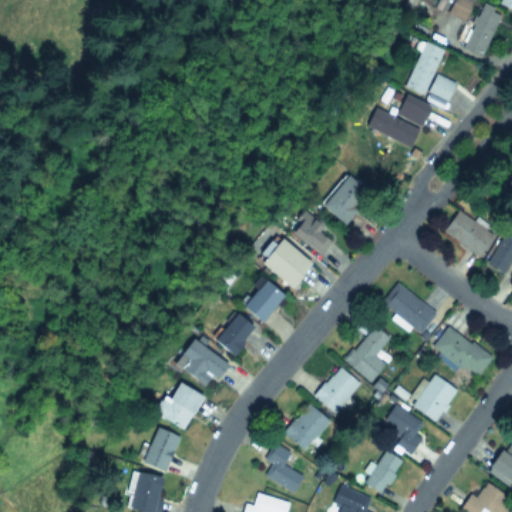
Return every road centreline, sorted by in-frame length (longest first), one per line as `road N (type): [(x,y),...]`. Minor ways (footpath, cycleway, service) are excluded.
road 1 (residential): [(410,511),(511,372),(505,321),(391,234)]
road 2 (residential): [(193,511),(221,442),(252,395),(405,219)]
road 3 (residential): [(511,67),(410,198),(405,219)]
road 4 (residential): [(405,219),(426,212),(511,107)]
